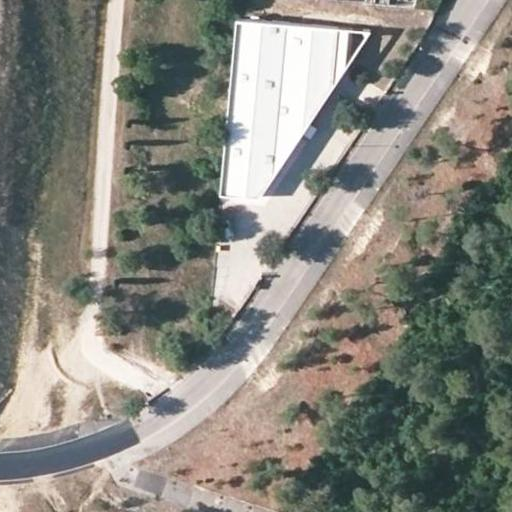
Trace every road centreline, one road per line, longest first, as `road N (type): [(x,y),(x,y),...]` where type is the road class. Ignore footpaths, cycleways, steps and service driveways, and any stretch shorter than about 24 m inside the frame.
road 1 (tertiary): [(472,0),(266,317),(209,380),(116,442),(43,462),(0,464)]
road 2 (track): [(120,0),(96,266),(70,425),(74,454)]
